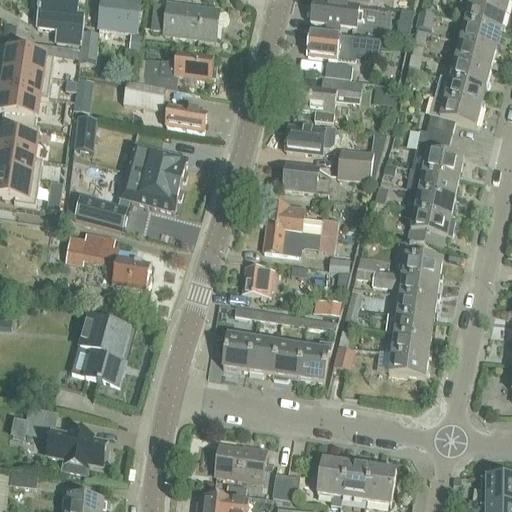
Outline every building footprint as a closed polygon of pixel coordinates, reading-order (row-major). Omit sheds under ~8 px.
[(34,0),(34,7),(40,7),(39,17),(37,34),(56,36),(55,47),(74,49),(76,50),(81,50),(83,36),(84,31),(85,21),(77,20),(79,0),(34,0)] [(137,38),(141,4),(103,0),(99,34),(137,38)] [(315,0),(316,1),(369,9),(369,0),(315,0)] [(465,26),(502,36),(507,17),(489,12),(492,0),(466,0),(465,6),(470,8),(465,26)] [(310,12),(309,19),(312,21),(311,25),(357,31),(359,13),(349,11),(319,7),(314,6),(314,9),(310,12)] [(168,10),(154,8),(151,35),(165,37),(165,40),(216,46),(220,15),(168,9),(168,10)] [(401,15),(399,26),(412,28),(414,17),(401,15)] [(421,16),(418,32),(432,35),(436,19),(421,16)] [(497,55),(502,36),(465,26),(460,45),(497,55)] [(5,29),(4,39),(15,40),(16,30),(5,29)] [(414,50),(424,51),(427,37),(417,34),(414,50)] [(81,50),(79,68),(97,70),(101,38),(83,36),(81,50)] [(310,36),(308,60),(319,62),(337,64),(343,64),(356,66),(356,60),(381,63),(383,45),(377,44),(353,41),(352,41),(352,42),(340,40),(331,39),(319,37),(310,36)] [(132,39),(130,53),(141,54),(142,40),(132,39)] [(492,74),(497,55),(460,45),(455,64),(492,74)] [(8,55),(5,76),(51,82),(54,62),(8,55)] [(148,66),(145,91),(167,94),(177,95),(178,82),(211,86),(212,84),(216,84),(217,72),(213,72),(214,62),(177,57),(176,72),(163,71),(163,68),(148,66)] [(409,73),(418,75),(422,61),(412,59),(409,73)] [(487,93),(492,74),(455,64),(450,83),(450,84),(487,93)] [(351,85),(353,70),(327,68),(326,81),(351,85)] [(418,75),(409,73),(406,88),(415,90),(418,75)] [(5,76),(2,96),(40,102),(40,103),(48,104),(51,82),(5,76)] [(450,84),(450,83),(441,81),(436,100),(482,112),(487,93),(450,84)] [(79,87),(77,100),(90,102),(93,86),(80,84),(79,87)] [(358,109),(360,88),(323,84),(321,94),(298,91),(298,94),(294,94),(291,96),(291,101),(293,103),(297,104),(295,114),(316,116),(315,126),(334,128),(336,105),(350,107),(349,108),(358,109)] [(66,85),(64,95),(74,96),(75,86),(66,85)] [(127,89),(124,108),(163,115),(167,94),(145,91),(127,89)] [(376,90),(374,105),(393,107),(395,93),(376,90)] [(2,96),(0,107),(0,117),(3,118),(1,128),(5,129),(5,128),(36,133),(36,132),(40,103),(40,102),(2,96)] [(482,112),(436,100),(430,119),(432,120),(428,132),(453,137),(456,126),(477,131),(482,112)] [(204,137),(207,116),(170,110),(167,131),(204,137)] [(79,123),(75,155),(92,157),(96,125),(79,123)] [(0,137),(0,158),(35,164),(35,163),(40,132),(36,132),(36,133),(5,128),(5,129),(4,138),(0,137)] [(333,151),(335,133),(326,132),(326,134),(289,130),(286,156),(322,160),(323,153),(329,154),(333,151)] [(450,149),(453,137),(428,132),(425,144),(450,149)] [(425,144),(422,156),(427,158),(423,176),(460,183),(464,164),(447,161),(450,149),(425,144)] [(134,150),(127,177),(182,191),(183,187),(186,188),(188,178),(185,178),(189,164),(134,150)] [(340,169),(378,174),(382,160),(375,158),(374,158),(374,159),(342,155),(340,169)] [(0,158),(0,179),(39,186),(43,165),(35,163),(35,164),(0,158)] [(387,168),(385,177),(394,179),(396,170),(387,168)] [(329,199),(331,185),(318,183),(319,173),(287,169),(284,195),(329,199)] [(374,189),(378,174),(340,169),(338,184),(370,188),(374,189)] [(456,203),(460,183),(423,176),(411,174),(407,193),(419,195),(456,203)] [(81,201),(75,224),(123,237),(131,207),(175,218),(178,205),(181,206),(184,196),(181,196),(182,191),(127,177),(120,207),(119,211),(81,201)] [(0,179),(0,201),(14,203),(14,207),(36,211),(39,186),(0,179)] [(380,192),(376,206),(385,208),(389,194),(380,192)] [(452,222),(456,203),(419,195),(415,214),(452,222)] [(50,199),(47,214),(59,216),(62,201),(50,199)] [(302,237),(337,241),(340,226),(323,223),(323,225),(305,223),(307,212),(270,208),(267,232),(302,237)] [(407,213),(405,222),(413,224),(411,234),(409,246),(444,253),(446,242),(448,242),(453,243),(457,223),(454,222),(452,222),(415,214),(407,213)] [(335,257),(337,241),(302,237),(267,232),(263,257),(299,262),(300,248),(319,250),(318,255),(335,257)] [(69,244),(65,266),(84,270),(85,265),(103,269),(110,270),(111,265),(117,266),(113,289),(147,296),(147,294),(150,291),(152,285),(149,281),(152,270),(129,266),(129,263),(119,261),(120,256),(113,254),(115,247),(89,241),(88,248),(69,244)] [(440,285),(443,265),(424,263),(426,251),(409,248),(399,247),(395,279),(403,280),(440,285)] [(361,262),(358,274),(376,276),(377,265),(361,262)] [(350,279),(351,271),(351,266),(331,263),(329,276),(350,279)] [(291,271),(290,281),(305,283),(306,273),(291,271)] [(270,301),(273,275),(246,272),(243,298),(270,301)] [(403,280),(395,279),(376,276),(358,274),(356,283),(374,286),(373,291),(393,293),(392,298),(437,305),(440,285),(403,280)] [(349,312),(359,313),(362,300),(352,298),(349,312)] [(434,324),(437,305),(392,298),(389,318),(434,324)] [(328,309),(326,321),(341,324),(343,311),(328,309)] [(236,312),(235,321),(252,324),(253,315),(236,312)] [(359,313),(349,312),(346,325),(356,327),(359,313)] [(261,316),(260,325),(277,328),(278,319),(261,316)] [(434,324),(389,318),(386,337),(395,338),(432,343),(434,324)] [(286,320),(285,329),(302,332),(303,323),(286,320)] [(87,321),(77,354),(93,358),(87,384),(88,385),(99,387),(120,392),(125,374),(120,372),(131,333),(103,325),(87,321)] [(311,324),(310,333),(319,334),(326,336),(327,327),(319,325),(311,324)] [(339,350),(350,351),(353,338),(343,336),(339,350)] [(429,363),(432,343),(395,338),(392,358),(429,363)] [(249,377),(254,344),(229,340),(223,373),(249,377)] [(274,381),(279,348),(254,344),(249,377),(274,381)] [(304,352),(299,385),(324,389),(329,356),(331,356),(332,349),(320,347),(319,354),(304,352)] [(274,381),(273,385),(285,386),(287,385),(288,383),(299,385),(304,352),(279,348),(274,381)] [(339,353),(334,371),(348,374),(352,356),(349,355),(339,353)] [(426,383),(429,363),(392,358),(390,378),(426,383)] [(15,425),(12,442),(25,444),(26,439),(50,444),(47,460),(65,464),(65,468),(63,476),(89,481),(91,469),(102,471),(103,467),(107,468),(110,452),(106,451),(107,447),(92,444),(93,441),(71,436),(70,440),(53,437),(54,433),(55,433),(57,420),(30,415),(27,428),(15,425)] [(220,451),(216,481),(263,488),(268,456),(242,452),(242,454),(220,451)] [(343,502),(348,468),(323,464),(317,497),(332,500),(331,510),(339,511),(340,511),(342,502),(343,502)] [(348,468),(343,502),(367,506),(372,472),(373,466),(360,464),(357,466),(357,469),(348,468)] [(372,472),(367,506),(390,511),(397,476),(372,472)] [(11,476),(9,490),(35,493),(37,479),(11,476)] [(283,504),(287,480),(276,478),(272,502),(283,504)] [(287,480),(283,504),(296,506),(299,482),(287,480)] [(502,511),(511,511),(511,483),(502,484),(502,511)] [(502,511),(502,484),(481,484),(481,511),(502,511)] [(247,493),(228,490),(227,497),(246,500),(247,493)] [(247,511),(248,503),(232,502),(231,502),(204,499),(202,511),(247,511)] [(66,511),(102,511),(103,504),(68,500),(66,511)]
